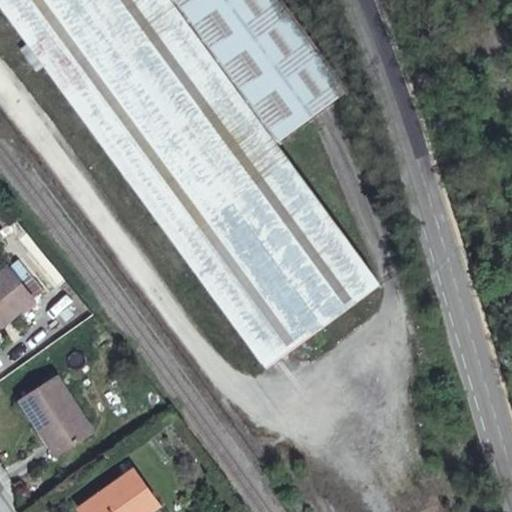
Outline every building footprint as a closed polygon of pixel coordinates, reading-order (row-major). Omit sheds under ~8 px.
[(275,141),(279,138),(202,34),(177,0),(0,0),(0,5),(264,366),(378,282),(275,141)] [(177,0),(202,34),(279,138),(348,87),(283,0),(177,0)] [(31,300),(7,269),(0,274),(0,317),(5,313),(9,318),(31,300)] [(0,325),(9,318),(5,313),(0,317),(0,325)] [(92,433),(57,376),(21,400),(55,455),(92,433)] [(147,511),(158,504),(133,470),(80,509),(81,511),(147,511)]
